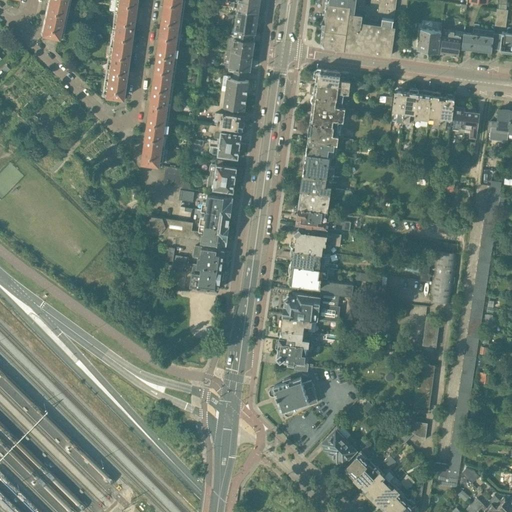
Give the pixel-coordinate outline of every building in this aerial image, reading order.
[(48,0),(44,17),(62,21),(67,0),(48,0)] [(116,10),(114,28),(132,30),(135,0),(110,0),(109,9),(116,10)] [(182,0),(164,0),(160,27),(178,30),(182,0)] [(238,0),(238,8),(259,11),(260,0),(238,0)] [(327,0),(327,2),(326,1),(324,10),(326,10),(325,15),(325,14),(323,28),(322,41),(324,44),(389,53),(393,24),(396,0),(327,0)] [(506,9),(507,4),(498,3),(495,25),(506,26),(508,9),(506,9)] [(238,33),(255,36),(259,11),(238,8),(236,16),(229,15),(227,27),(235,29),(238,29),(238,33)] [(59,38),(62,21),(44,17),(41,34),(59,38)] [(479,23),(474,23),(470,47),(492,50),(492,47),(495,31),(495,30),(494,30),(494,29),(479,27),(479,23)] [(178,30),(160,27),(156,60),(174,63),(178,30)] [(127,64),(132,30),(114,28),(109,61),(127,64)] [(424,48),(439,51),(441,31),(422,28),(420,39),(425,39),(424,48)] [(451,52),(453,56),(457,57),(459,53),(460,46),(462,46),(463,34),(455,33),(456,30),(444,28),(441,51),(451,52)] [(501,51),(511,52),(511,28),(508,28),(508,32),(502,31),(502,32),(495,31),(492,47),(500,48),(500,49),(501,49),(501,51)] [(227,51),(252,54),(255,36),(238,33),(237,35),(229,34),(227,51)] [(246,74),(246,68),(250,69),(252,54),(227,51),(225,68),(233,69),(232,72),(246,74)] [(174,63),(156,60),(151,94),(169,97),(174,63)] [(122,98),(127,64),(109,61),(104,95),(122,98)] [(349,73),(317,68),(315,70),(314,71),(313,72),(313,76),(314,77),(314,78),(316,78),(316,81),(350,86),(351,79),(348,79),(349,73)] [(245,79),(246,74),(232,72),(231,77),(228,77),(226,89),(236,90),(236,96),(246,98),(249,80),(245,79)] [(350,86),(316,81),(315,86),(311,85),(310,93),(315,93),(315,94),(343,98),(344,91),(349,92),(350,86)] [(407,91),(405,90),(403,87),(397,86),(395,88),(392,109),(398,110),(396,120),(403,121),(407,91)] [(410,88),(409,91),(407,91),(403,121),(409,122),(414,122),(416,112),(419,89),(410,88)] [(236,90),(226,89),(224,106),(227,106),(245,109),(246,98),(236,96),(236,90)] [(432,91),(419,89),(416,112),(414,122),(415,122),(416,117),(421,117),(421,116),(429,117),(429,114),(432,91)] [(432,91),(429,114),(434,115),(433,125),(439,126),(443,95),(441,95),(441,92),(432,91)] [(448,93),(445,95),(445,96),(443,95),(439,126),(445,127),(445,125),(451,126),(455,96),(453,94),(448,93)] [(169,97),(151,94),(146,128),(165,130),(169,97)] [(315,94),(314,96),(313,95),(312,96),(312,97),(312,98),(311,99),(311,101),(312,102),(314,102),(313,108),(345,112),(346,105),(342,105),(343,98),(315,94)] [(466,106),(465,106),(464,104),(463,104),(461,103),(459,104),(458,105),(456,105),(453,126),(459,127),(459,129),(465,130),(467,107),(466,107),(466,106)] [(226,112),(227,106),(224,106),(210,104),(209,110),(216,111),(214,124),(216,124),(220,125),(242,128),(242,127),(243,127),(245,126),(245,122),(244,120),(243,120),(244,115),(226,112)] [(469,107),(467,107),(465,130),(470,131),(470,136),(475,136),(479,111),(477,111),(477,107),(469,106),(469,107)] [(345,112),(313,108),(311,121),(339,125),(340,118),(344,119),(345,112)] [(511,110),(498,108),(496,126),(509,128),(509,134),(511,134),(511,110)] [(335,142),(337,142),(338,134),(340,134),(341,125),(339,125),(311,121),(309,138),(335,142)] [(217,139),(240,143),(242,128),(220,125),(216,124),(214,124),(210,124),(209,130),(215,131),(214,136),(215,137),(218,138),(217,139)] [(146,128),(143,154),(142,162),(160,164),(165,130),(146,128)] [(331,155),(335,155),(336,147),(335,147),(335,142),(309,138),(307,152),(331,155)] [(240,143),(217,139),(211,139),(211,141),(210,145),(213,146),(212,152),(213,153),(218,154),(238,157),(240,143)] [(335,166),(329,166),(331,155),(307,152),(304,172),(328,175),(334,176),(335,166)] [(458,159),(450,158),(447,157),(446,165),(457,166),(458,159)] [(237,167),(217,164),(212,163),(211,164),(210,169),(211,170),(213,170),(212,175),(215,175),(216,175),(235,178),(237,167)] [(163,184),(183,186),(184,182),(186,168),(165,165),(163,184)] [(328,175),(304,172),(302,190),(331,194),(332,184),(327,183),(328,175)] [(233,190),(235,178),(216,175),(215,175),(212,175),(209,174),(207,186),(208,187),(233,190)] [(443,185),(454,186),(455,178),(444,177),(443,185)] [(489,185),(488,192),(500,194),(501,187),(491,186),(489,185)] [(179,199),(193,201),(194,191),(180,189),(179,199)] [(329,209),(331,194),(302,190),(300,205),(328,209),(329,209)] [(499,200),(500,194),(488,192),(487,198),(499,200)] [(202,209),(206,210),(216,211),(230,213),(230,212),(231,211),(232,207),(231,205),(232,196),(208,193),(207,202),(203,201),(202,209)] [(487,198),(486,205),(498,206),(499,200),(487,198)] [(351,229),(352,221),(326,218),(328,209),(300,205),(300,207),(297,207),(295,208),(295,211),(296,214),(299,214),(297,223),(336,227),(351,229)] [(497,213),(498,206),(486,205),(485,211),(497,213)] [(204,223),(216,225),(228,226),(230,213),(216,211),(206,210),(205,215),(201,215),(200,222),(204,223)] [(484,217),(496,219),(497,213),(485,211),(484,217)] [(149,232),(201,240),(226,243),(227,235),(228,233),(229,230),(228,227),(228,226),(216,225),(204,223),(200,222),(199,231),(192,230),(193,222),(151,216),(151,218),(150,218),(146,223),(149,232)] [(450,226),(451,218),(440,216),(439,224),(450,226)] [(495,225),(496,219),(484,217),(483,224),(495,225)] [(439,224),(437,231),(448,233),(450,226),(439,224)] [(482,230),(494,232),(495,225),(483,224),(482,230)] [(296,232),(295,238),(291,240),(291,245),(294,248),(322,252),(331,253),(332,244),(341,245),(342,234),(300,228),(296,232)] [(493,238),(494,232),(482,230),(481,236),(493,238)] [(481,236),(481,243),(492,245),(493,238),(481,236)] [(430,301),(451,304),(458,254),(446,252),(448,242),(435,240),(433,258),(436,258),(430,301)] [(224,261),(223,259),(224,247),(210,245),(210,244),(196,242),(194,255),(199,256),(197,265),(216,267),(221,268),(222,268),(223,266),(224,261)] [(492,245),(481,243),(480,249),(491,251),(492,245)] [(294,248),(292,250),(291,254),(293,256),(292,263),(329,267),(329,268),(330,263),(331,253),(322,252),(294,248)] [(491,251),(480,249),(479,256),(490,257),(491,251)] [(490,257),(479,256),(478,262),(489,264),(490,257)] [(183,271),(184,263),(173,261),(172,269),(183,271)] [(489,264),(478,262),(477,268),(488,270),(489,264)] [(292,284),(312,286),(312,290),(339,294),(352,295),(354,284),(327,280),(326,288),(321,287),(323,275),(328,276),(329,267),(292,263),(292,264),(291,265),(291,266),(290,267),(290,268),(290,270),(290,271),(290,272),(291,273),(290,280),(292,284)] [(218,289),(220,280),(222,280),(224,271),(221,271),(221,268),(222,268),(221,268),(216,267),(197,265),(193,264),(191,285),(199,286),(202,288),(205,289),(208,287),(218,289)] [(430,281),(430,266),(420,266),(420,279),(430,281)] [(488,270),(477,268),(476,275),(488,276),(488,270)] [(488,276),(476,275),(475,281),(487,283),(488,276)] [(474,287),(486,289),(487,283),(475,281),(474,287)] [(485,296),(486,289),(474,287),(473,294),(485,296)] [(285,297),(287,299),(285,313),(314,317),(338,321),(340,305),(338,305),(339,294),(312,290),(308,290),(307,294),(296,293),(296,296),(291,296),(289,294),(285,297)] [(472,300),(484,302),(485,296),(473,294),(472,300)] [(483,308),(484,302),(472,300),(471,306),(483,308)] [(470,313),(482,315),(483,308),(471,306),(470,313)] [(314,317),(285,313),(283,327),(312,331),(314,317)] [(481,321),(482,315),(470,313),(469,319),(481,321)] [(436,346),(440,318),(426,316),(422,345),(436,346)] [(468,326),(480,327),(481,321),(469,319),(468,326)] [(479,334),(480,327),(468,326),(467,332),(479,334)] [(312,331),(283,327),(280,329),(279,334),(281,336),(280,340),(311,344),(312,331)] [(467,338),(478,340),(479,334),(467,332),(467,338)] [(477,346),(478,340),(467,338),(466,345),(477,346)] [(280,340),(280,341),(278,342),(277,349),(278,351),(280,351),(279,356),(282,360),(289,361),(289,362),(294,362),(296,362),(295,369),(308,370),(308,365),(313,366),(313,363),(309,363),(307,361),(308,354),(309,354),(311,344),(280,340)] [(465,351),(476,353),(477,346),(466,345),(465,351)] [(487,354),(488,347),(481,346),(480,353),(487,354)] [(475,359),(476,353),(465,351),(464,357),(475,359)] [(474,366),(474,365),(475,359),(464,357),(463,364),(474,366)] [(431,371),(432,364),(420,362),(412,407),(417,408),(423,409),(424,409),(425,405),(429,405),(434,372),(431,371)] [(473,372),(474,366),(463,364),(462,370),(473,372)] [(349,380),(345,370),(335,369),(340,383),(349,380)] [(462,370),(461,377),(472,378),(473,372),(462,370)] [(491,383),(493,374),(479,372),(478,381),(491,383)] [(471,385),(472,378),(461,377),(460,383),(471,385)] [(311,404),(320,401),(313,381),(304,384),(302,378),(293,381),(292,378),(284,381),(285,383),(275,387),(275,388),(271,389),(270,392),(271,395),(274,397),(278,395),(283,412),(285,411),(287,416),(296,414),(295,411),(302,408),(301,405),(311,402),(311,404)] [(471,391),(471,385),(460,383),(459,389),(471,391)] [(470,398),(471,391),(459,389),(458,396),(470,398)] [(469,404),(470,398),(458,396),(457,402),(469,404)] [(363,407),(370,414),(376,408),(369,401),(363,407)] [(468,410),(469,404),(457,402),(456,408),(468,410)] [(467,417),(468,410),(456,408),(455,415),(467,417)] [(466,423),(467,417),(455,415),(454,421),(466,423)] [(425,439),(428,423),(412,420),(410,429),(414,433),(425,439)] [(465,429),(466,423),(454,421),(453,428),(465,429)] [(330,452),(331,453),(333,451),(349,435),(351,433),(341,423),(323,441),(327,445),(325,447),(326,448),(326,449),(328,451),(329,452),(330,452)] [(403,428),(397,434),(405,442),(414,433),(410,429),(403,428)] [(464,436),(465,429),(453,428),(452,434),(464,436)] [(463,442),(464,436),(452,434),(451,440),(463,442)] [(333,451),(331,453),(332,454),(332,455),(333,455),(333,456),(334,457),(335,458),(336,458),(336,459),(337,459),(339,457),(343,461),(358,447),(354,443),(356,441),(349,435),(333,451)] [(364,437),(358,442),(362,446),(364,444),(368,441),(364,437)] [(367,448),(372,443),(369,440),(368,441),(364,444),(367,448)] [(462,449),(463,442),(451,440),(451,447),(462,449)] [(461,455),(462,449),(451,447),(450,453),(461,455)] [(344,466),(354,476),(369,462),(371,460),(361,449),(344,466)] [(460,461),(461,455),(450,453),(449,459),(460,461)] [(382,462),(385,465),(393,458),(390,454),(382,462)] [(396,461),(393,458),(385,465),(388,468),(396,461)] [(373,466),(369,462),(354,476),(364,486),(381,469),(376,464),(373,466)] [(441,463),(435,462),(433,474),(439,475),(441,463)] [(446,476),(448,466),(448,464),(441,463),(439,475),(446,476)] [(459,466),(448,464),(448,466),(446,476),(451,477),(458,478),(459,468),(459,466)] [(462,472),(466,476),(470,473),(466,468),(462,472)] [(385,474),(381,469),(364,486),(373,496),(388,481),(390,479),(385,474)] [(400,481),(404,485),(411,477),(408,474),(400,481)] [(404,485),(407,489),(415,481),(411,477),(404,485)] [(450,486),(456,487),(458,478),(451,477),(450,486)] [(393,486),(388,481),(373,496),(383,506),(400,489),(395,484),(393,486)] [(400,489),(383,506),(389,511),(396,511),(407,501),(402,496),(405,494),(400,489)] [(465,501),(470,497),(462,489),(458,494),(465,501)] [(501,511),(511,511),(511,510),(511,497),(508,501),(503,496),(494,505),(501,511)] [(477,497),(471,504),(479,511),(501,511),(494,505),(493,503),(488,508),(477,497)] [(396,511),(415,511),(419,508),(414,503),(415,503),(410,498),(407,501),(396,511)]
